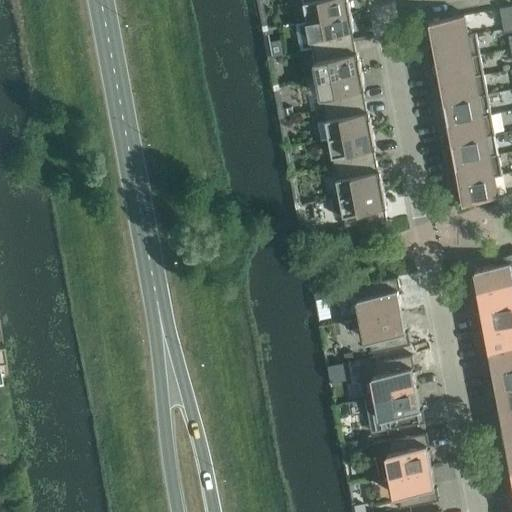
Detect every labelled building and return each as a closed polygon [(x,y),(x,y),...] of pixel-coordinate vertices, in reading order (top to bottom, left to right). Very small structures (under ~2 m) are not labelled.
[(348,0),(346,0),(303,0),(307,20),(351,12),(348,0)] [(504,33),(511,31),(511,5),(500,8),(504,33)] [(351,25),(353,25),(351,12),(307,20),(313,50),(354,42),(351,25)] [(465,15),(430,21),(434,42),(469,35),(465,15)] [(476,33),(469,35),(434,42),(438,62),(480,54),(476,33)] [(360,59),(357,59),(354,42),(313,50),(318,79),(362,71),(360,59)] [(441,82),(484,74),(480,54),(438,62),(441,82)] [(362,84),(364,84),(362,71),(318,79),(324,109),(365,101),(362,84)] [(445,102),(488,94),(484,74),(441,82),(445,102)] [(449,122),(492,114),(488,94),(445,102),(449,122)] [(326,122),(318,123),(321,141),(329,139),(329,138),(373,130),(371,118),(368,118),(365,101),(324,109),(326,122)] [(488,136),(495,135),(492,114),(449,122),(453,142),(487,136),(488,136)] [(373,143),(375,143),(373,130),(329,138),(329,139),(335,168),(376,160),(373,143)] [(491,155),(488,136),(487,136),(453,142),(456,162),(491,156),(491,155)] [(499,153),(491,155),(491,156),(456,162),(460,182),(495,176),(503,175),(499,153)] [(382,177),(379,177),(376,160),(335,168),(340,197),(384,189),(382,177)] [(464,203),(475,201),(476,206),(498,205),(497,197),(499,196),(495,176),(460,182),(464,203)] [(340,197),(332,198),(335,216),(343,214),(346,228),(387,220),(384,202),(386,202),(384,189),(340,197)] [(511,283),(511,254),(493,261),(493,265),(476,268),(480,289),(511,283)] [(361,296),(359,296),(363,318),(404,311),(404,310),(402,311),(399,295),(401,295),(401,294),(399,294),(399,290),(401,290),(398,277),(357,285),(357,286),(359,285),(361,296)] [(511,304),(511,283),(480,289),(484,309),(511,304)] [(511,324),(511,304),(484,309),(488,329),(511,324)] [(408,332),(406,332),(406,328),(408,328),(407,327),(405,327),(403,312),(405,311),(404,311),(363,318),(367,341),(370,340),(372,351),(369,351),(369,352),(411,345),(408,332)] [(511,345),(511,324),(488,329),(491,349),(511,345)] [(511,366),(511,345),(491,349),(495,370),(511,366)] [(419,388),(417,388),(414,373),(416,373),(416,372),(414,372),(413,368),(415,368),(413,355),(359,365),(366,399),(419,389),(419,388)] [(511,387),(511,366),(495,370),(499,390),(511,387)] [(502,410),(511,407),(511,387),(499,390),(502,410)] [(421,410),(420,406),(422,406),(422,405),(420,405),(417,390),(419,389),(366,399),(372,432),(425,422),(423,409),(421,410)] [(511,428),(511,407),(502,410),(506,430),(511,428)] [(427,433),(374,443),(380,477),(392,474),(433,467),(433,466),(431,466),(428,451),(430,451),(430,449),(428,450),(428,446),(430,446),(427,433)] [(434,483),(431,468),(433,467),(392,474),(396,496),(398,496),(400,507),(398,507),(398,508),(440,500),(437,487),(435,488),(435,484),(437,484),(436,483),(434,483)] [(366,511),(365,503),(354,505),(355,511),(366,511)]
